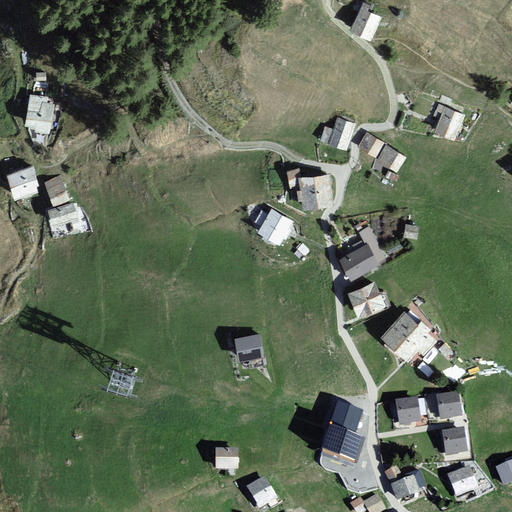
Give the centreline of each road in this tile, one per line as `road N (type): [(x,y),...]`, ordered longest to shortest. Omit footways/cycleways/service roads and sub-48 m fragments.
road 1 (track): [(373,402),(342,331),(326,224),(357,138),(391,124),(396,111),(371,51)]
road 2 (track): [(511,117),(441,72),(422,75),(371,51)]
road 3 (track): [(214,134),(174,89),(157,0)]
road 4 (track): [(350,170),(304,165),(275,148),(231,147),(214,134)]
